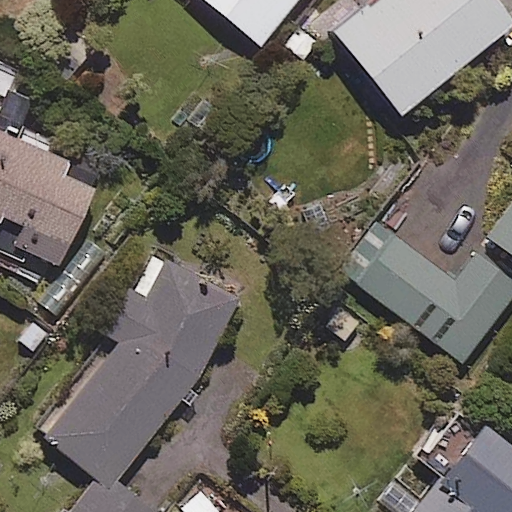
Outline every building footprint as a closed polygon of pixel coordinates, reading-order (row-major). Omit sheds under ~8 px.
[(194,0),(257,50),(297,0),(194,0)] [(511,29),(487,0),(374,0),(328,38),(396,122),(511,29)] [(17,64),(0,55),(0,225),(15,232),(7,250),(54,272),(91,194),(58,179),(64,167),(11,142),(37,86),(12,74),(17,64)] [(511,206),(486,241),(511,260),(511,206)] [(453,287),(390,240),(355,288),(460,366),(511,296),(511,285),(474,258),(453,287)] [(144,511),(113,485),(190,391),(234,300),(151,261),(108,352),(33,443),(89,489),(69,511),(144,511)] [(337,299),(315,326),(343,348),(365,321),(337,299)] [(511,511),(511,457),(481,432),(413,511),(511,511)] [(220,511),(199,489),(176,511),(177,511),(220,511)]
